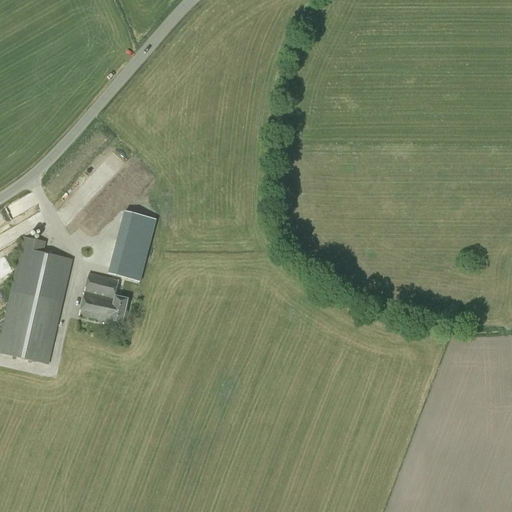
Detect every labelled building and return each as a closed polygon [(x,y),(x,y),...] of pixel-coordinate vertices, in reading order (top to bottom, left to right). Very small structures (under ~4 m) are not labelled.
[(56,190),(62,195),(72,183),(66,178),(56,190)] [(140,283),(156,220),(124,212),(107,275),(140,283)] [(0,353),(46,365),(71,260),(43,253),(46,243),(25,238),(0,339),(0,353)] [(0,270),(3,276),(14,269),(7,257),(0,261),(0,270)] [(114,296),(118,280),(88,273),(79,316),(109,323),(108,324),(121,327),(127,299),(114,296)]
